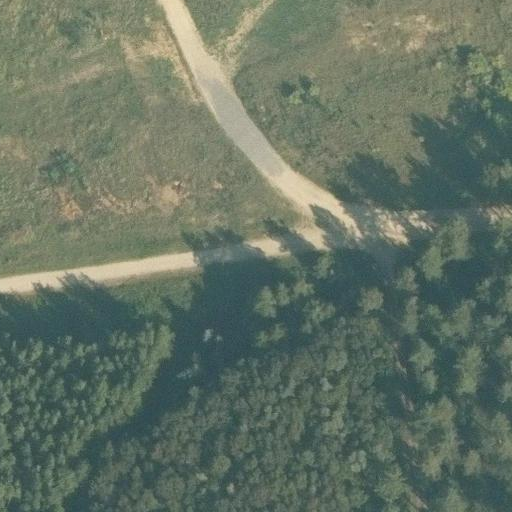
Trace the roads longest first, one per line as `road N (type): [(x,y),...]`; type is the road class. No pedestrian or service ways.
road 1 (track): [(366,241),(0,293)]
road 2 (track): [(171,0),(209,77),(281,185),(366,241)]
road 3 (track): [(410,511),(366,241)]
road 4 (track): [(366,241),(511,222)]
